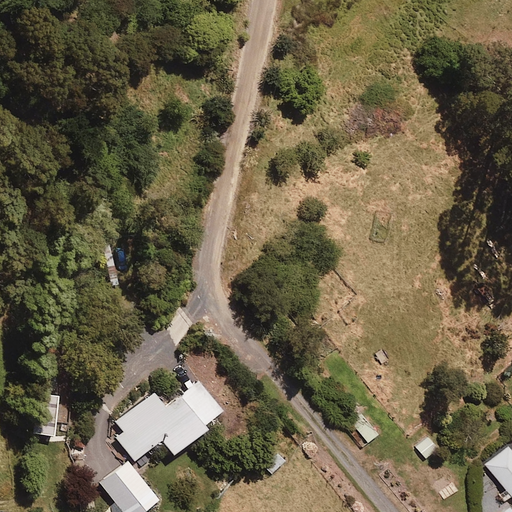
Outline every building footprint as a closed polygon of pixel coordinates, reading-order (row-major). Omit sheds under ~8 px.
[(217,407),(193,378),(176,391),(173,387),(158,399),(147,386),(111,417),(120,427),(112,434),(130,456),(156,434),(167,448),(217,407)] [(51,421),(51,394),(32,394),(32,421),(51,421)] [(358,413),(348,422),(362,438),(373,428),(358,413)] [(511,439),(484,463),(503,487),(496,493),(502,500),(509,494),(511,497),(511,439)] [(132,511),(154,495),(124,458),(97,479),(123,511),(132,511)] [(450,484),(439,471),(428,482),(439,494),(450,484)]
